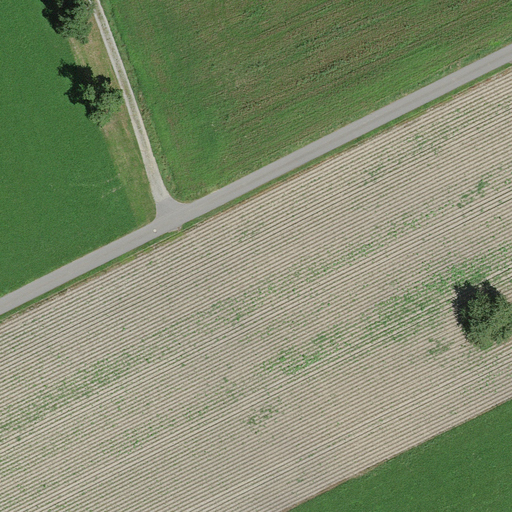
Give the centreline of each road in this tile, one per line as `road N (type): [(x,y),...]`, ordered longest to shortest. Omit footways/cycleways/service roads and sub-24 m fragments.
road 1 (unclassified): [(0,305),(511,51)]
road 2 (track): [(93,0),(169,221)]
